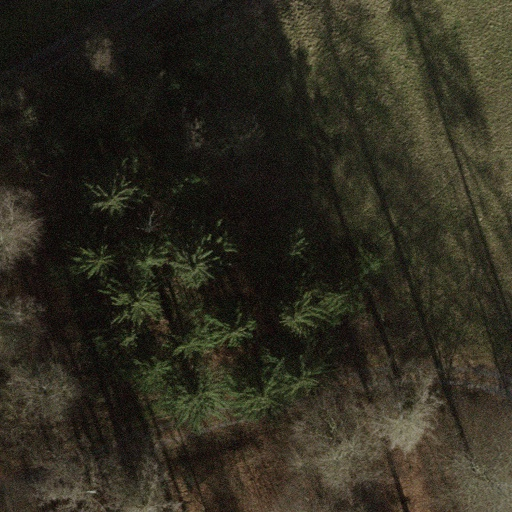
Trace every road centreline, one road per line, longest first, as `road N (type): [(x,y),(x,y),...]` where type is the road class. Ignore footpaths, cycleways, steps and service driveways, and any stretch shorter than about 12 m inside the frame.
road 1 (track): [(511,389),(488,378),(351,380),(60,473),(0,507)]
road 2 (track): [(142,0),(0,84)]
